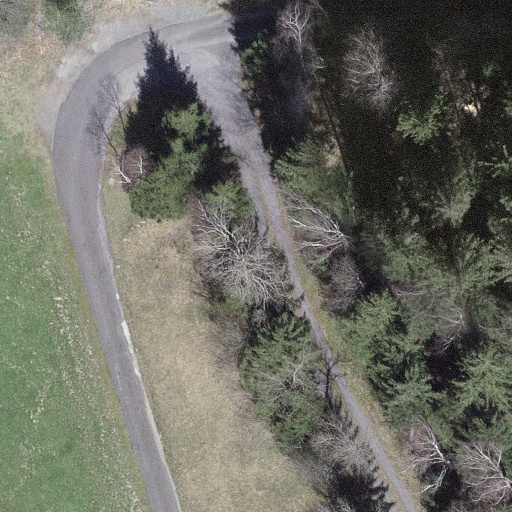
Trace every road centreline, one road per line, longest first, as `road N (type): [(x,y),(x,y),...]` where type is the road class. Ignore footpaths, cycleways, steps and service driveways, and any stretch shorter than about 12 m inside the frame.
road 1 (track): [(177,43),(306,226),(407,511)]
road 2 (track): [(177,43),(113,123),(102,188),(117,297),(172,511)]
road 3 (track): [(290,0),(238,11),(177,43)]
